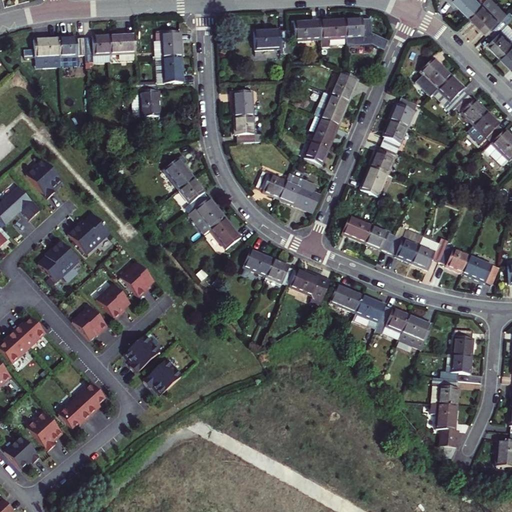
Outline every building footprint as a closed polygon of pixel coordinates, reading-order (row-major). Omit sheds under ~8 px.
[(469,14),(482,1),(481,0),(454,0),(457,2),(462,7),(469,14)] [(482,0),(482,1),(469,14),(479,24),(482,26),(483,25),(488,30),(500,18),(505,13),(491,0),(482,0)] [(500,18),(488,30),(494,36),(486,43),(493,50),(499,56),(511,43),(499,31),(505,24),(500,18)] [(387,43),(370,35),(370,22),(362,22),(362,21),(356,21),(344,22),(345,40),(345,48),(370,47),(383,53),(387,43)] [(320,41),(345,40),(344,22),(332,22),(327,22),(327,24),(319,24),(320,41)] [(295,42),(320,41),(319,24),(319,23),(305,23),(294,24),(295,42)] [(179,35),(157,36),(157,43),(164,43),(164,61),(181,61),(181,50),(181,42),(180,43),(179,35)] [(289,54),(287,37),(279,37),(279,36),(275,36),(254,37),(254,55),(289,54)] [(110,39),(111,57),(135,55),(135,37),(121,38),(110,39)] [(86,42),(86,58),(111,57),(110,39),(99,40),(93,40),(93,41),(86,42)] [(86,58),(86,42),(78,42),(78,41),(71,42),(60,42),(61,70),(87,68),(86,58)] [(61,70),(60,42),(46,43),(35,44),(35,54),(36,61),(36,62),(43,61),(44,71),(61,70)] [(511,43),(499,56),(508,64),(511,68),(511,43)] [(135,55),(111,57),(111,67),(136,65),(135,55)] [(111,57),(86,58),(87,68),(111,67),(111,57)] [(43,61),(36,62),(36,72),(44,71),(43,61)] [(181,61),(164,61),(165,86),(182,85),(182,71),(181,61)] [(435,67),(430,62),(418,74),(421,77),(415,83),(429,98),(432,95),(448,78),(442,72),(436,66),(435,67)] [(357,94),(362,82),(358,80),(346,75),(336,98),(352,105),(357,94)] [(456,86),(448,78),(432,95),(444,107),(443,109),(449,115),(454,110),(465,98),(460,92),(461,91),(456,86)] [(157,94),(156,87),(136,88),(130,88),(131,95),(140,95),(142,120),(160,119),(159,103),(158,94),(157,94)] [(234,120),(252,119),(250,94),(233,95),(233,108),(234,120)] [(140,95),(131,95),(132,121),(142,120),(140,95)] [(326,121),(341,127),(343,120),(345,121),(348,115),(352,105),(336,98),(326,121)] [(471,103),(465,98),(454,110),(471,127),(484,115),(475,106),(472,102),(471,103)] [(414,105),(399,99),(396,106),(394,105),(392,112),(388,121),(404,128),(414,105)] [(492,123),(484,115),(471,127),(489,146),(501,133),(495,127),(496,127),(492,123)] [(236,144),(253,144),(252,119),(234,120),(235,132),(235,137),(236,137),(236,144)] [(316,144),(332,151),(336,142),(339,134),(338,134),(341,127),(326,121),(316,144)] [(404,128),(388,121),(384,131),(381,138),(382,139),(380,146),(394,152),(404,128)] [(511,142),(510,141),(502,132),(501,133),(489,146),(506,163),(511,156),(511,142)] [(332,151),(316,144),(306,168),(321,174),(323,167),(325,168),(328,161),(332,151)] [(394,152),(380,146),(377,153),(375,153),(373,159),(369,168),(385,175),(391,159),(398,162),(401,155),(394,152)] [(180,193),(195,182),(186,172),(184,168),(188,165),(183,158),(164,173),(180,193)] [(63,183),(42,161),(26,176),(48,200),(51,198),(55,194),(53,192),(63,183)] [(385,175),(369,168),(364,180),(359,191),(375,198),(385,175)] [(261,173),(255,188),(262,192),(262,193),(266,194),(278,200),(285,183),(261,173)] [(312,186),(288,175),(285,183),(278,200),(290,205),(295,207),(296,206),(302,209),(309,192),(312,186)] [(201,190),(195,182),(180,193),(196,212),(209,202),(204,196),(205,195),(201,190)] [(17,188),(0,203),(0,220),(4,225),(20,211),(28,220),(33,216),(38,211),(17,188)] [(321,197),(309,192),(302,209),(313,214),(321,197)] [(211,232),(225,220),(216,209),(214,207),(214,208),(209,202),(196,212),(191,216),(207,235),(211,232)] [(75,228),(67,235),(86,255),(109,234),(92,215),(84,223),(82,221),(75,228)] [(211,232),(227,252),(241,241),(233,230),(225,220),(211,232)] [(354,242),(364,246),(371,230),(348,220),(341,237),(354,242)] [(371,230),(364,246),(374,250),(380,252),(380,251),(388,254),(394,239),(371,230)] [(398,230),(394,239),(388,254),(395,257),(395,258),(399,260),(411,265),(417,249),(421,239),(398,230)] [(78,263),(59,242),(44,256),(45,258),(41,262),(37,266),(54,285),(78,263)] [(433,255),(417,249),(411,265),(419,268),(427,271),(431,261),(438,263),(444,248),(437,246),(433,255)] [(461,275),(468,258),(444,248),(438,263),(445,266),(445,268),(447,269),(461,275)] [(267,279),(274,262),(261,257),(250,252),(243,270),(267,279)] [(468,258),(461,275),(473,280),(483,284),(490,267),(468,258)] [(274,262),(267,279),(290,288),(297,272),(290,269),(290,268),(285,266),(274,262)] [(136,264),(119,279),(138,299),(145,293),(148,290),(147,289),(154,283),(136,264)] [(297,272),(290,288),(303,293),(298,306),(308,310),(311,303),(320,307),(329,284),(313,278),(297,271),(297,272)] [(112,286),(95,301),(114,321),(121,314),(124,312),(123,311),(130,305),(112,286)] [(355,313),(362,297),(350,292),(347,290),(346,292),(337,288),(331,303),(355,313)] [(362,297),(355,313),(379,323),(385,307),(386,307),(374,302),(362,297)] [(385,307),(379,323),(375,332),(383,336),(383,334),(399,341),(402,333),(409,317),(397,312),(393,310),(392,310),(385,307)] [(88,308),(71,323),(88,341),(95,335),(96,337),(101,333),(106,328),(88,308)] [(409,317),(402,333),(425,342),(432,326),(420,321),(409,317)] [(45,335),(32,320),(25,326),(23,324),(18,329),(13,334),(28,350),(45,335)] [(469,331),(450,329),(449,354),(469,356),(470,342),(471,338),(469,338),(469,331)] [(28,350),(13,334),(6,340),(3,343),(5,345),(0,349),(0,352),(12,365),(28,350)] [(160,353),(145,336),(125,355),(131,362),(134,365),(131,367),(137,374),(160,353)] [(469,356),(449,354),(448,373),(437,372),(437,379),(457,381),(458,373),(468,374),(469,368),(469,356)] [(162,395),(182,377),(167,360),(144,381),(149,388),(152,385),(156,389),(162,395)] [(0,385),(9,377),(0,367),(0,385)] [(441,387),(440,405),(458,407),(458,395),(459,388),(457,388),(457,381),(437,379),(435,379),(435,386),(441,387)] [(75,401),(90,418),(97,412),(100,409),(99,407),(105,401),(92,386),(75,401)] [(58,416),(72,431),(78,425),(80,427),(83,424),(90,418),(75,401),(58,416)] [(456,432),(458,407),(440,405),(437,448),(456,450),(457,450),(458,446),(459,435),(459,432),(456,432)] [(62,435),(43,415),(27,430),(48,453),(54,447),(52,444),(56,441),(62,435)] [(511,435),(507,435),(507,442),(496,441),(495,457),(494,466),(511,467),(511,435)] [(39,458),(20,438),(4,453),(20,470),(25,465),(27,467),(32,463),(33,464),(35,462),(39,458)]
